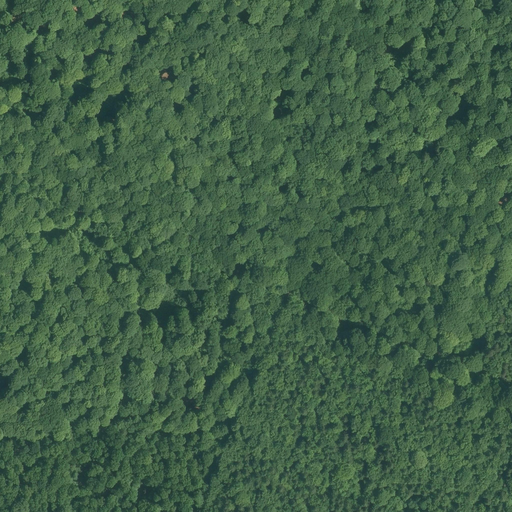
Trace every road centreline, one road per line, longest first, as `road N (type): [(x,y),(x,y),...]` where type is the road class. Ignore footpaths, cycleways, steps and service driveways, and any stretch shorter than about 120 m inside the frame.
road 1 (track): [(286,287),(0,178)]
road 2 (track): [(511,378),(286,287)]
road 3 (track): [(286,287),(197,511)]
road 4 (track): [(0,432),(87,422),(236,422)]
